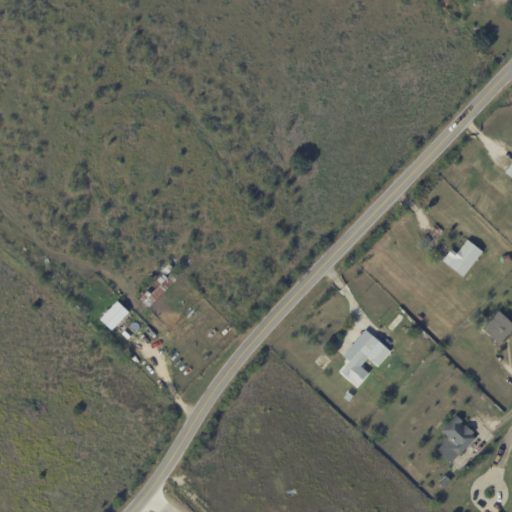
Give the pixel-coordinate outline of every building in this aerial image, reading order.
[(511,158),(502,174),(511,180),(511,158)] [(477,259),(463,278),(443,262),(452,250),(457,254),(467,240),(483,252),(477,259)] [(503,257),(510,255),(511,261),(504,263),(503,257)] [(149,310),(138,298),(163,274),(162,273),(170,264),(182,276),(167,291),(168,291),(149,310)] [(131,313),(113,331),(102,319),(106,315),(104,313),(107,310),(109,312),(119,301),(131,313)] [(511,330),(507,336),(499,345),(482,329),(498,311),(511,324),(511,330)] [(374,338),(390,352),(377,367),(368,359),(361,368),(368,374),(357,388),(340,374),(350,363),(343,357),(366,331),(374,338)] [(349,393),(353,397),(349,402),(344,398),(348,393),(349,393)] [(465,426),(472,433),(470,435),(474,439),(458,456),(457,455),(450,463),(436,451),(447,438),(440,431),(455,415),(461,421),(459,424),(462,427),(464,425),(465,426)] [(438,484),(445,476),(451,481),(444,490),(438,484)]
